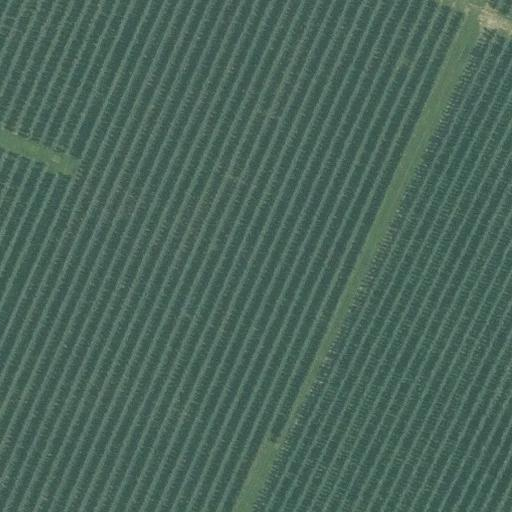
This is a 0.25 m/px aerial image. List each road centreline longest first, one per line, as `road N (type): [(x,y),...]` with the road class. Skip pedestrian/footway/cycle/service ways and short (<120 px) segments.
road 1 (track): [(511,31),(485,18),(255,511)]
road 2 (track): [(0,138),(64,165),(0,332)]
